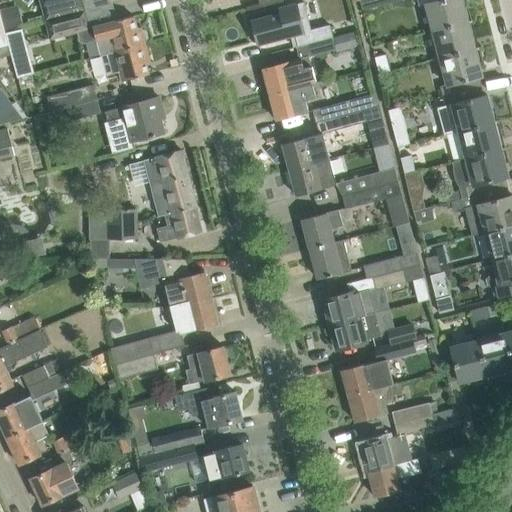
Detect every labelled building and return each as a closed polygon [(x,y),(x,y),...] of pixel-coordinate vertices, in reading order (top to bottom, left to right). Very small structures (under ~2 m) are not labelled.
[(36,0),(43,22),(45,21),(84,11),(81,0),(36,0)] [(376,0),(359,0),(362,9),(377,5),(376,0)] [(426,4),(433,30),(467,21),(461,0),(417,0),(419,6),(426,4)] [(279,14),(250,21),(256,45),(287,37),(295,35),(295,34),(312,30),(305,2),(278,9),(279,14)] [(16,6),(3,10),(7,27),(21,24),(16,6)] [(0,58),(11,55),(0,11),(0,58)] [(84,11),(45,21),(50,39),(77,32),(89,29),(89,28),(84,11)] [(100,56),(114,52),(145,44),(144,40),(146,40),(147,37),(146,31),(144,30),(141,31),(140,27),(136,28),(133,16),(92,27),(100,56)] [(433,30),(440,57),(474,48),(467,21),(433,30)] [(329,25),(312,30),(295,34),(295,35),(297,45),(295,45),(296,48),(332,38),(329,25)] [(23,29),(6,33),(10,49),(27,44),(23,29)] [(335,49),(332,38),(296,48),(299,59),(262,68),(269,95),(315,82),(308,56),(335,49)] [(122,81),(149,74),(145,62),(149,61),(145,44),(114,52),(100,56),(105,75),(119,71),(122,81)] [(440,85),(443,96),(475,87),(472,78),(482,76),(474,48),(440,57),(447,83),(440,85)] [(387,54),(374,57),(378,73),(391,70),(387,54)] [(33,74),(19,78),(23,94),(37,90),(33,74)] [(276,120),(301,114),(308,112),(305,100),(315,98),(312,83),(315,83),(315,82),(269,95),(276,120)] [(47,97),(51,112),(97,100),(93,84),(47,97)] [(447,134),(459,130),(494,121),(487,95),(477,97),(475,87),(443,96),(445,106),(440,107),(447,134)] [(0,89),(0,112),(11,104),(0,89)] [(313,110),(316,122),(380,106),(377,94),(313,110)] [(120,107),(105,111),(108,123),(109,129),(115,150),(132,145),(131,141),(150,136),(151,137),(155,136),(155,135),(163,133),(158,113),(163,112),(159,97),(120,107)] [(97,100),(51,112),(66,108),(70,121),(101,113),(97,100)] [(403,105),(389,108),(397,145),(410,142),(403,105)] [(390,146),(380,106),(316,122),(319,135),(375,121),(377,126),(371,135),(375,149),(390,146)] [(501,149),(494,121),(459,130),(466,158),(501,149)] [(8,128),(0,130),(0,159),(15,156),(8,128)] [(289,170),(315,164),(331,160),(326,141),(318,143),(316,135),(282,143),(289,170)] [(460,188),(463,198),(501,188),(498,179),(508,176),(501,149),(466,158),(454,161),(454,176),(460,188)] [(159,217),(165,215),(196,207),(181,150),(167,153),(156,156),(156,157),(144,160),(150,182),(159,217)] [(411,155),(400,158),(404,174),(415,171),(411,155)] [(289,170),(296,196),(336,185),(337,185),(336,183),(331,160),(315,164),(289,170)] [(342,197),(399,182),(395,168),(336,183),(337,185),(336,185),(342,196),(342,197)] [(409,223),(399,182),(342,197),(345,209),(387,198),(394,227),(396,226),(409,223)] [(511,195),(503,197),(501,188),(463,198),(451,201),(454,212),(465,209),(472,235),(486,232),(511,224),(511,195)] [(422,196),(410,199),(413,211),(425,207),(422,196)] [(202,232),(196,207),(165,215),(167,226),(156,228),(160,243),(202,232)] [(90,239),(110,239),(136,238),(135,209),(89,210),(90,239)] [(302,219),(310,249),(334,243),(330,229),(339,227),(335,210),(302,219)] [(420,265),(409,223),(396,226),(404,256),(363,265),(366,278),(372,277),(403,270),(420,265)] [(511,224),(486,232),(493,258),(511,253),(511,224)] [(110,259),(110,239),(90,239),(90,259),(110,259)] [(317,279),(350,270),(343,241),(334,243),(310,249),(317,279)] [(511,253),(493,258),(497,274),(490,276),(486,279),(487,286),(492,286),(495,298),(511,293),(511,253)] [(437,256),(426,259),(430,275),(442,272),(437,256)] [(174,307),(186,304),(211,298),(204,271),(190,275),(186,259),(134,259),(141,289),(164,283),(170,308),(174,307)] [(323,299),(330,325),(361,317),(374,314),(388,310),(382,287),(406,281),(403,270),(372,277),(374,287),(354,293),(353,291),(323,299)] [(217,324),(211,298),(186,304),(174,307),(181,333),(217,324)] [(490,318),(487,307),(471,311),(474,322),(490,318)] [(374,314),(361,317),(330,325),(336,349),(367,341),(366,339),(380,336),(374,314)] [(0,348),(40,330),(34,317),(12,327),(11,326),(1,331),(8,344),(0,348)] [(417,338),(413,324),(393,330),(388,331),(389,333),(391,344),(412,339),(417,338)] [(0,390),(13,384),(4,366),(47,346),(40,330),(0,348),(0,390)] [(184,345),(181,333),(150,341),(151,345),(132,350),(134,359),(154,354),(154,353),(184,345)] [(511,358),(505,334),(479,341),(487,375),(511,368),(511,358)] [(436,338),(428,340),(436,372),(444,370),(436,338)] [(415,351),(412,339),(391,344),(374,348),(378,361),(386,358),(415,351)] [(487,375),(479,341),(452,347),(450,340),(439,343),(447,376),(457,373),(459,382),(487,375)] [(230,374),(223,346),(198,352),(186,355),(190,369),(186,370),(189,383),(204,380),(204,381),(230,374)] [(154,354),(134,359),(115,365),(119,379),(158,369),(154,354)] [(341,369),(348,395),(393,384),(386,358),(378,361),(368,363),(368,364),(366,364),(366,363),(341,369)] [(28,387),(49,377),(44,366),(22,376),(28,387)] [(60,372),(49,377),(55,389),(65,384),(60,372)] [(393,384),(348,395),(355,421),(388,413),(386,404),(393,402),(391,395),(402,393),(399,382),(393,384)] [(212,394),(200,397),(203,410),(208,428),(219,425),(242,419),(235,392),(213,397),(212,394)] [(30,396),(0,409),(0,424),(6,438),(29,428),(42,422),(30,396)] [(393,412),(396,424),(434,415),(431,402),(393,412)] [(437,427),(434,415),(396,424),(399,436),(437,427)] [(6,438),(18,464),(48,450),(43,439),(49,437),(42,422),(29,428),(6,438)] [(140,458),(195,444),(205,442),(201,427),(151,439),(152,443),(137,446),(140,458)] [(361,445),(368,471),(393,464),(401,462),(394,436),(361,445)] [(52,443),(58,455),(43,462),(63,454),(66,452),(70,450),(64,437),(52,443)] [(199,460),(195,444),(140,458),(144,474),(199,460)] [(248,469),(242,444),(215,451),(215,453),(204,456),(209,479),(248,469)] [(432,469),(469,460),(466,446),(429,455),(432,469)] [(66,452),(63,454),(43,462),(47,470),(30,478),(42,505),(77,488),(65,462),(70,460),(66,452)] [(393,464),(368,471),(375,497),(400,490),(393,464)] [(136,473),(113,484),(115,487),(119,499),(130,494),(143,488),(136,473)] [(259,511),(253,486),(203,499),(206,511),(259,511)]
